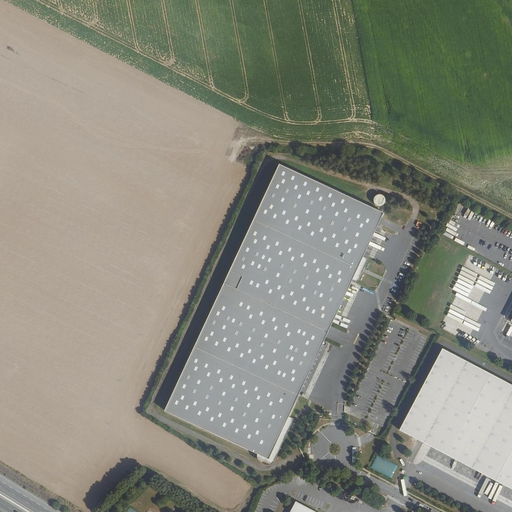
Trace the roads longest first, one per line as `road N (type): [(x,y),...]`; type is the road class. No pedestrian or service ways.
road 1 (unknown): [(337,432),(343,366),(406,231)]
road 2 (unknown): [(389,511),(416,467),(510,511)]
road 3 (unclassified): [(511,244),(467,220),(459,236),(511,265)]
